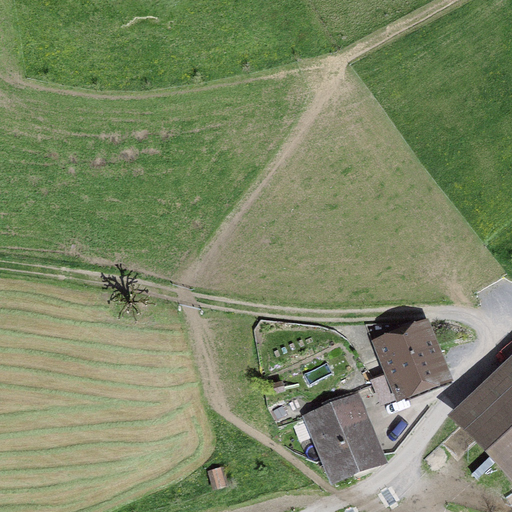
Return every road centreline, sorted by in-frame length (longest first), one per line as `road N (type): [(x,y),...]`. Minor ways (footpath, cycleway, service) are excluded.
road 1 (track): [(508,328),(449,313),(279,312),(0,264)]
road 2 (track): [(318,511),(395,467),(508,328)]
